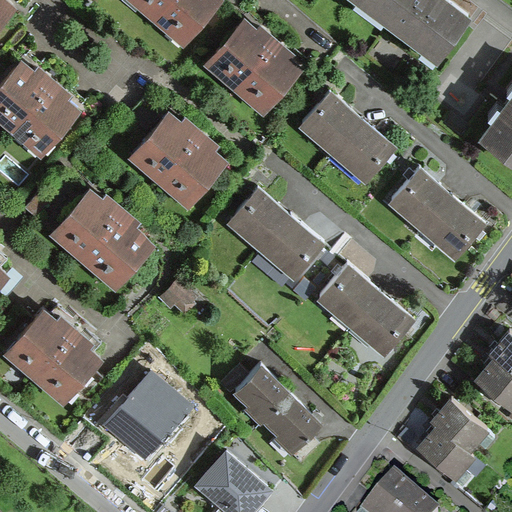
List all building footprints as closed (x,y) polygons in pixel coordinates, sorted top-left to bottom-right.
[(0,0),(0,29),(20,7),(11,0),(0,0)] [(134,0),(158,19),(173,0),(134,0)] [(173,0),(158,19),(187,44),(223,0),(173,0)] [(382,0),(363,0),(376,9),(382,0)] [(457,0),(382,0),(376,9),(442,60),(477,15),(457,0)] [(238,87),(280,37),(264,24),(261,28),(248,17),(209,63),(238,87)] [(296,50),(280,37),(238,87),(267,111),(306,65),(292,54),(296,50)] [(0,116),(16,129),(58,79),(42,66),(38,71),(26,60),(0,90),(0,116)] [(74,93),(58,79),(16,129),(45,154),(83,108),(70,97),(74,93)] [(366,114),(334,88),(304,124),(337,151),(366,114)] [(511,99),(484,136),(511,157),(511,99)] [(163,181),(206,131),(190,117),(186,122),(173,111),(135,157),(163,181)] [(399,141),(366,114),(337,151),(369,177),(399,141)] [(221,144),(206,131),(163,181),(192,205),(231,159),(218,148),(221,144)] [(455,191),(423,164),(394,200),(426,227),(455,191)] [(294,212),(262,186),(232,222),(265,248),(294,212)] [(85,257),(127,207),(112,194),(108,198),(95,187),(57,233),(85,257)] [(488,217),(455,191),(426,227),(458,253),(488,217)] [(143,220),(127,207),(85,257),(114,281),(153,235),(140,224),(143,220)] [(326,239),(294,212),(265,248),(297,275),(326,239)] [(0,258),(2,256),(0,254),(0,285),(12,272),(0,261),(0,258)] [(385,288),(353,262),(323,298),(356,325),(385,288)] [(205,299),(180,277),(161,298),(173,309),(177,305),(189,316),(205,299)] [(418,315),(385,288),(356,325),(388,351),(418,315)] [(37,377),(79,326),(64,313),(60,318),(47,307),(8,353),(37,377)] [(95,340),(79,326),(37,377),(66,401),(105,355),(91,344),(95,340)] [(511,332),(511,331),(494,352),(498,355),(511,365),(511,332)] [(511,365),(498,355),(479,378),(511,404),(511,365)] [(294,392),(266,363),(237,392),(250,406),(247,409),(262,423),(265,421),(294,392)] [(194,405),(152,370),(110,421),(152,456),(194,405)] [(323,421),(294,392),(265,421),(279,435),(276,438),(291,453),(323,421)] [(490,429),(451,399),(435,420),(439,423),(473,450),(490,429)] [(473,450),(439,423),(420,446),(459,477),(477,453),(473,450)] [(253,511),(273,490),(225,450),(195,486),(225,511),(253,511)] [(403,511),(417,496),(396,478),(366,511),(403,511)] [(436,511),(417,496),(403,511),(436,511)]
